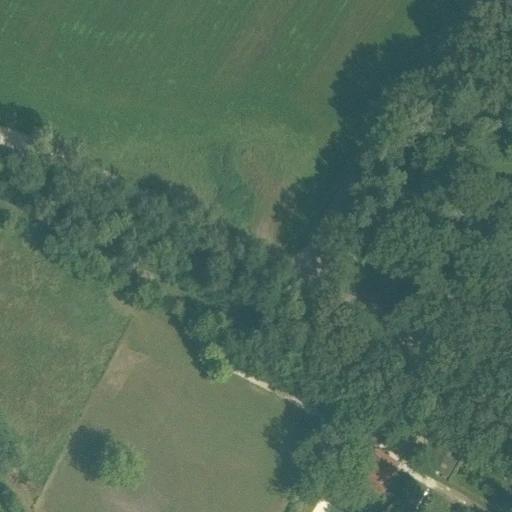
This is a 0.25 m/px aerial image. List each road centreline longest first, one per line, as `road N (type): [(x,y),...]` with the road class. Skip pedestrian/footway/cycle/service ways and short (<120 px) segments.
road 1 (unclassified): [(293,272),(480,0)]
road 2 (track): [(0,131),(79,162),(293,272)]
road 3 (unclassified): [(293,272),(511,386)]
